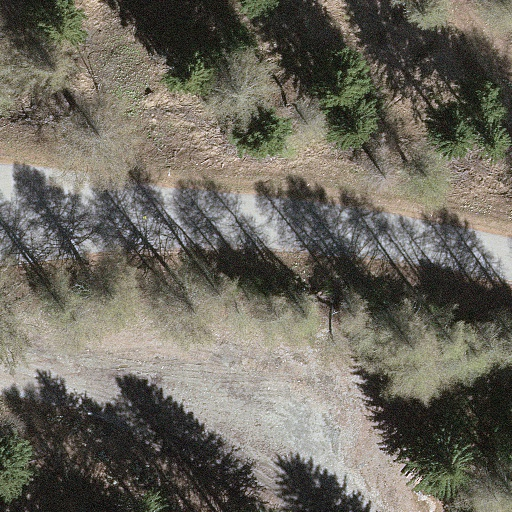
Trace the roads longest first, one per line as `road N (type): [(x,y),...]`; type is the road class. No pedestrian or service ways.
road 1 (unclassified): [(0,207),(214,210),(511,260)]
road 2 (track): [(0,368),(131,409),(337,511)]
